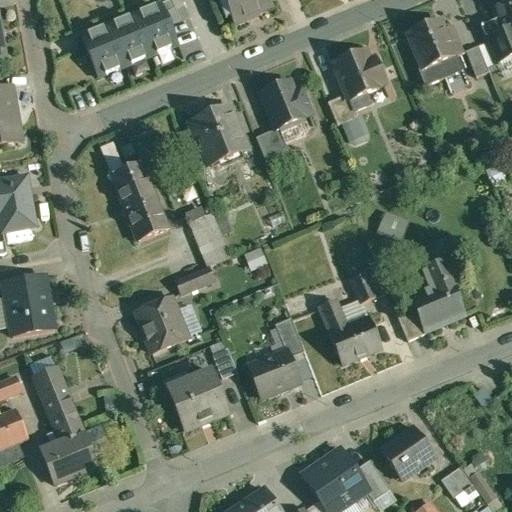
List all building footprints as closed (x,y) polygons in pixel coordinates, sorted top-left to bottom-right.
[(222,0),(233,26),(250,19),(249,16),(271,7),(268,0),(222,0)] [(511,0),(491,0),(488,1),(497,21),(481,28),(488,45),(496,65),(511,57),(511,0)] [(171,1),(80,38),(97,80),(178,47),(169,26),(180,22),(171,1)] [(440,21),(407,35),(422,71),(418,72),(425,88),(445,80),(444,77),(461,70),(456,58),(462,56),(450,29),(444,32),(440,21)] [(496,65),(488,45),(478,49),(487,71),(497,67),(496,65)] [(478,48),(465,53),(476,79),(488,74),(487,71),(478,49),(478,48)] [(364,53),(333,66),(346,97),(348,103),(350,102),(379,90),(378,87),(385,84),(375,60),(368,63),(364,53)] [(290,83),(260,96),(274,131),(275,132),(279,130),(304,120),(303,117),(310,114),(300,91),(294,94),(290,83)] [(0,90),(0,146),(20,143),(11,88),(0,90)] [(346,97),(327,104),(337,127),(357,119),(350,102),(348,103),(346,97)] [(227,107),(186,123),(193,139),(199,137),(210,166),(245,152),(227,107)] [(362,118),(343,125),(350,143),(369,136),(362,118)] [(274,131),(256,139),(265,163),(288,153),(279,130),(275,132),(274,131)] [(140,163),(110,176),(138,243),(168,230),(140,163)] [(26,176),(0,180),(0,229),(1,233),(33,228),(26,176)] [(407,222),(385,213),(376,235),(397,244),(407,222)] [(211,215),(189,224),(207,268),(208,268),(229,259),(211,215)] [(260,250),(244,256),(251,272),(266,266),(260,250)] [(452,260),(424,271),(431,290),(408,299),(413,313),(421,335),(425,334),(465,318),(452,284),(460,281),(452,260)] [(367,276),(350,282),(360,306),(387,295),(375,266),(365,270),(367,276)] [(207,268),(175,282),(180,297),(214,283),(208,268),(207,268)] [(44,278),(2,285),(12,338),(53,332),(49,309),(46,309),(41,280),(44,280),(44,278)] [(171,300),(135,314),(152,355),(187,341),(171,300)] [(336,302),(318,309),(330,336),(329,336),(342,367),(381,351),(368,320),(347,328),(336,302)] [(413,313),(397,319),(407,344),(426,337),(425,334),(421,335),(413,313)] [(290,320),(275,326),(285,353),(287,353),(289,359),(304,353),(290,320)] [(226,351),(213,357),(222,380),(236,374),(226,351)] [(285,353),(272,359),(269,357),(262,359),(261,363),(248,368),(261,400),(299,384),(289,359),(287,353),(285,353)] [(97,469),(57,370),(33,380),(60,445),(40,453),(54,487),(97,469)] [(212,373),(166,391),(184,432),(228,413),(212,373)] [(14,379),(0,384),(0,401),(20,394),(14,379)] [(483,389),(474,394),(483,407),(491,402),(483,389)] [(17,421),(0,428),(0,455),(27,444),(17,421)] [(434,460),(413,430),(381,453),(401,483),(434,460)] [(355,473),(340,452),(302,478),(325,511),(337,511),(353,502),(366,492),(367,491),(355,473)] [(483,457),(474,463),(481,473),(490,467),(483,457)] [(389,492),(369,462),(355,473),(367,491),(366,492),(373,503),(389,492)] [(477,474),(471,466),(461,472),(467,481),(477,474)] [(459,469),(440,482),(453,500),(472,487),(467,481),(461,472),(459,469)] [(485,507),(495,500),(477,474),(467,481),(472,487),(485,507)] [(278,511),(264,491),(232,511),(278,511)] [(359,511),(353,502),(337,511),(359,511)]
